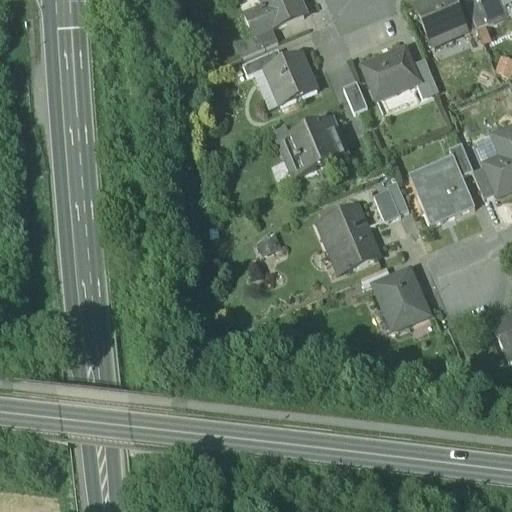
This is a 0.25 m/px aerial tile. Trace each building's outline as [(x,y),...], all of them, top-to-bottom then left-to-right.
[(300,4),(298,0),(259,0),(263,12),(245,19),(254,41),(254,42),(272,34),(304,21),(298,5),(300,4)] [(453,7),(449,0),(441,0),(416,11),(416,9),(415,9),(434,53),(435,53),(433,50),(464,37),(462,33),(464,32),(456,14),(453,7)] [(511,0),(476,0),(479,4),(489,29),(511,19),(511,0)] [(464,2),(453,7),(456,14),(467,9),(464,2)] [(489,29),(479,4),(467,9),(477,34),(489,29)] [(477,34),(467,9),(456,14),(464,32),(462,33),(464,37),(465,40),(478,35),(477,34)] [(272,34),(254,42),(254,41),(247,44),(252,58),(278,47),(272,34)] [(404,54),(363,72),(377,105),(416,88),(418,87),(411,70),(404,54)] [(278,55),(243,71),(247,82),(254,79),(265,75),(283,67),(278,55)] [(283,67),(265,75),(270,88),(280,111),(317,96),(302,59),(283,67)] [(437,96),(424,65),(411,70),(418,87),(416,88),(422,102),(437,96)] [(265,75),(254,79),(260,92),(270,88),(265,75)] [(270,88),(260,92),(270,116),(280,111),(270,88)] [(357,88),(344,94),(354,120),(368,114),(357,88)] [(333,124),(279,147),(288,169),(295,166),(296,169),(300,167),(305,180),(341,165),(331,140),(338,137),(333,124)] [(511,132),(495,140),(503,161),(483,170),(484,174),(495,200),(497,204),(511,197),(511,132)] [(473,178),(462,151),(449,156),(452,163),(453,162),(462,183),(473,178)] [(452,163),(409,181),(430,232),(475,213),(462,183),(453,162),(452,163)] [(495,200),(484,174),(473,178),(484,205),(495,200)] [(400,221),(389,195),(374,201),(385,227),(400,221)] [(378,262),(356,209),(321,224),(327,238),(324,240),(334,265),(337,263),(343,277),(378,262)] [(277,240),(257,247),(261,259),(281,253),(277,240)] [(387,273),(362,283),(366,293),(373,290),(391,283),(387,273)] [(391,283),(373,290),(393,337),(429,322),(410,275),(391,283)] [(511,321),(493,329),(509,366),(511,365),(511,321)]
